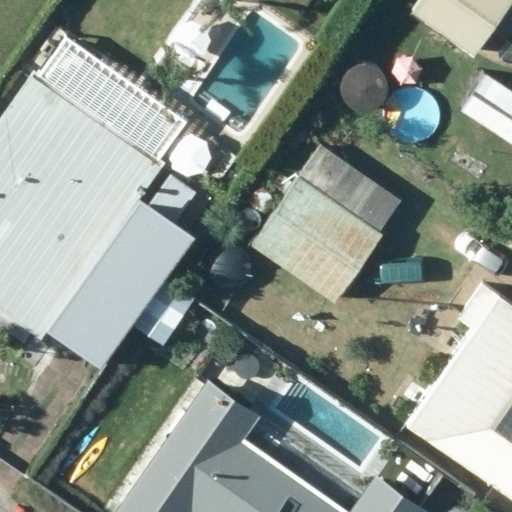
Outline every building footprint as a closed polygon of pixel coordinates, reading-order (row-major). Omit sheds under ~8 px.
[(93,0),(92,1),(125,27),(146,0),(93,0)] [(511,0),(423,0),(411,17),(473,63),(511,9),(511,0)] [(32,77),(0,124),(0,123),(0,316),(41,343),(85,281),(138,319),(177,262),(124,225),(164,168),(32,77)] [(336,308),(385,238),(380,235),(401,205),(366,180),(342,214),(327,203),(280,270),(336,308)] [(456,321),(475,335),(408,433),(511,503),(511,304),(481,283),(456,321)] [(422,511),(431,500),(374,460),(347,498),(241,422),(254,403),(205,368),(114,494),(140,511),(177,511),(188,498),(207,511),(422,511)]
